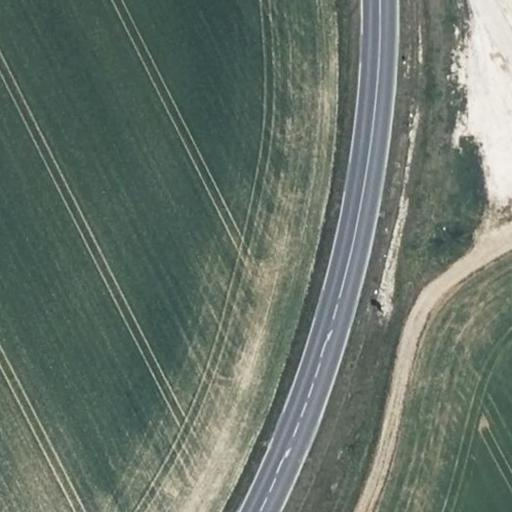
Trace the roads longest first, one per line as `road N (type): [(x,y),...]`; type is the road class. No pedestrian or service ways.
road 1 (secondary): [(258,511),(309,412),(359,236),(380,95),(381,0)]
road 2 (track): [(511,236),(434,277),(357,511)]
